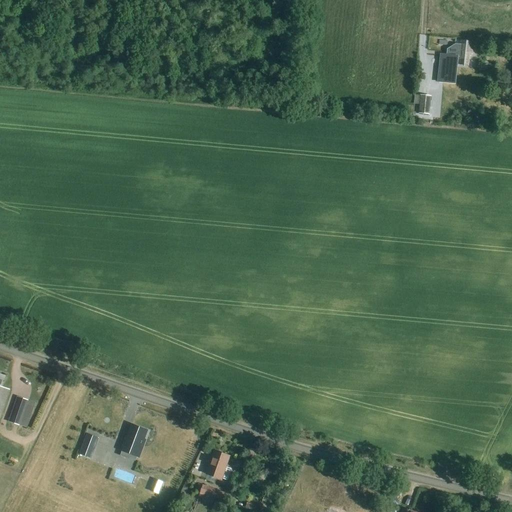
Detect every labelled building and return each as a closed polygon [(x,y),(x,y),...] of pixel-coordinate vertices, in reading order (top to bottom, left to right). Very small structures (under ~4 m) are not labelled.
[(443,46),(444,39),(434,38),(433,45),(443,46)] [(444,39),(443,46),(453,48),(452,58),(458,59),(458,62),(460,63),(460,65),(468,66),(469,55),(472,55),(473,42),(454,40),(444,39)] [(414,95),(414,104),(419,104),(419,114),(429,115),(431,96),(414,95)] [(5,376),(0,374),(0,416),(9,390),(2,387),(5,376)] [(9,422),(20,425),(29,401),(18,397),(9,422)] [(147,430),(132,425),(127,438),(125,437),(120,450),(139,457),(146,440),(144,439),(147,430)] [(99,438),(87,434),(83,444),(95,448),(99,438)] [(80,452),(83,444),(72,440),(69,448),(80,452)] [(189,464),(193,454),(185,451),(182,461),(189,464)] [(215,451),(207,474),(222,479),(222,478),(228,480),(232,469),(226,467),(230,456),(215,451)] [(165,483),(156,479),(151,491),(161,495),(165,483)] [(203,485),(200,492),(223,500),(225,493),(203,485)] [(260,511),(263,504),(250,500),(248,499),(245,507),(259,511),(260,511)] [(215,511),(217,511),(221,503),(215,501),(211,511),(215,511)]
